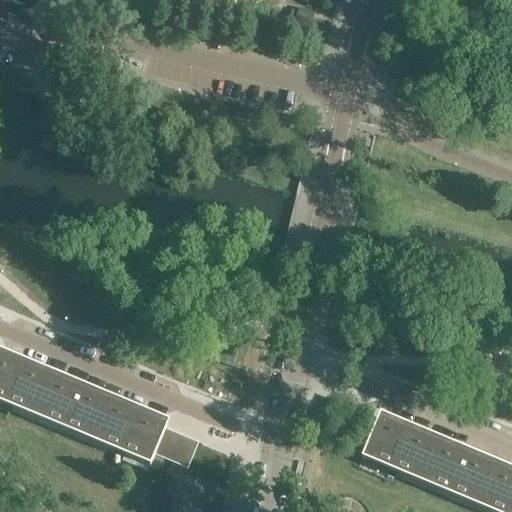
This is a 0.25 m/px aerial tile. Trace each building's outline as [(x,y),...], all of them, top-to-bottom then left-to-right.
[(0,401),(35,416),(51,378),(34,371),(33,373),(27,371),(28,368),(18,364),(17,366),(10,364),(11,361),(0,356),(0,401)] [(93,440),(109,402),(91,395),(91,397),(84,395),(85,392),(75,388),(74,390),(67,388),(68,385),(51,378),(35,416),(93,440)] [(154,456),(164,432),(167,427),(149,419),(148,421),(141,419),(142,416),(132,412),(131,414),(125,412),(126,409),(109,402),(93,440),(149,464),(148,468),(149,468),(154,456)] [(421,482),(437,444),(420,437),(419,439),(412,436),(413,434),(403,430),(402,432),(396,429),(397,427),(379,419),(362,461),(363,462),(365,458),(421,482)] [(165,461),(175,437),(164,432),(154,456),(165,461)] [(176,465),(186,441),(175,437),(165,461),(176,465)] [(187,470),(197,446),(186,441),(176,465),(187,470)] [(478,506),(494,468),(477,461),(476,463),(469,460),(470,458),(460,454),(460,456),(453,453),(454,451),(437,444),(421,482),(478,506)] [(511,511),(511,477),(510,477),(511,475),(494,468),(478,506),(492,511),(511,511)] [(204,503),(206,488),(215,489),(216,482),(207,480),(206,483),(178,479),(174,502),(203,507),(204,503)] [(202,511),(203,511),(208,511),(211,511),(213,505),(204,503),(203,507),(174,502),(172,511),(202,511)]
